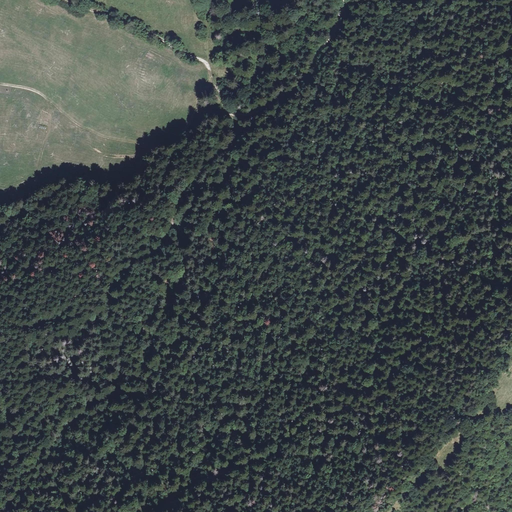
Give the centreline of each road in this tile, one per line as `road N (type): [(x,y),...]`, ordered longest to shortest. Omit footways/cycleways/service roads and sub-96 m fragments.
road 1 (track): [(65,0),(202,61),(236,115)]
road 2 (track): [(236,115),(253,114),(308,76),(343,0)]
